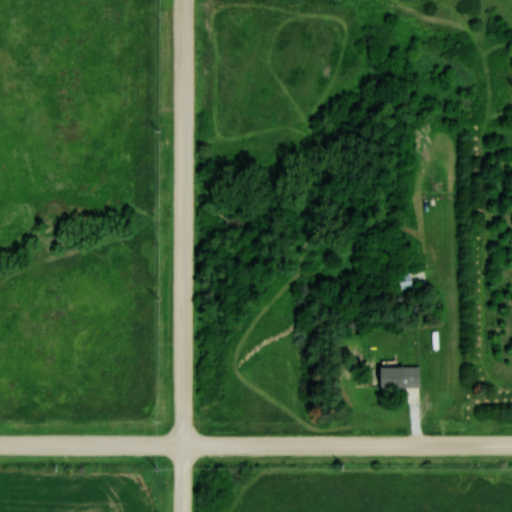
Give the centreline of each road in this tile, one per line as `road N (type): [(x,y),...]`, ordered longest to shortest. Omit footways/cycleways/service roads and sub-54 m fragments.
road 1 (residential): [(182,511),(183,0)]
road 2 (residential): [(0,444),(511,445)]
